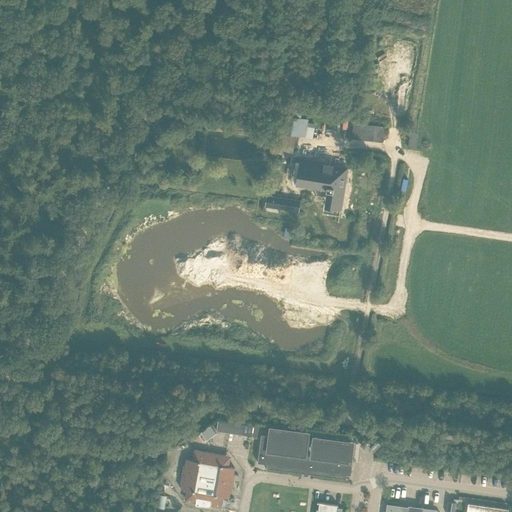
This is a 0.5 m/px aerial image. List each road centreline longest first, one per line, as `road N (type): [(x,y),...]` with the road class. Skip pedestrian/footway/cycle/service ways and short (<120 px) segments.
road 1 (track): [(204,0),(0,394)]
road 2 (residential): [(511,445),(354,421)]
